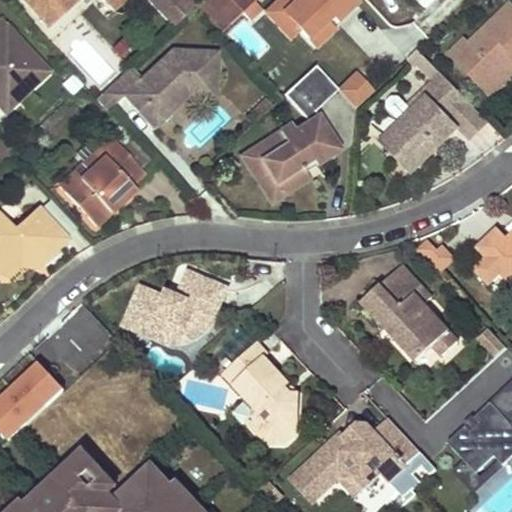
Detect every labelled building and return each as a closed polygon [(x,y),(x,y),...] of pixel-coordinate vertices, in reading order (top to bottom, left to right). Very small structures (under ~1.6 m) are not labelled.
[(24,0),(50,28),(79,0),(103,0),(114,12),(124,4),(120,0),(24,0)] [(189,0),(147,0),(174,28),(196,8),(189,0)] [(206,0),(230,26),(242,15),(253,4),(257,0),(206,0)] [(315,48),(333,31),(326,23),(331,18),(337,23),(356,4),(351,0),(279,0),(274,5),(300,32),(315,48)] [(253,4),(242,15),(248,22),(260,11),(253,4)] [(290,42),(300,32),(274,5),(264,15),(290,42)] [(511,7),(509,5),(468,46),(463,41),(449,56),(483,89),(492,79),(499,79),(511,66),(511,7)] [(0,91),(4,96),(7,94),(17,104),(51,73),(2,20),(0,22),(0,91)] [(423,57),(417,51),(407,61),(413,67),(416,64),(423,57)] [(140,81),(129,70),(96,101),(106,111),(124,95),(153,127),(188,94),(213,95),(215,54),(172,52),(140,81)] [(423,57),(416,64),(434,82),(440,75),(423,57)] [(492,79),(483,89),(491,97),(511,75),(511,66),(499,79),(492,79)] [(316,68),(284,97),(306,120),(309,123),(295,133),(291,126),(279,133),(282,138),(263,149),(260,145),(241,157),(257,183),(270,175),(284,196),(310,180),(304,171),(338,150),(314,113),(338,92),(316,68)] [(338,93),(355,111),(374,93),(358,75),(338,93)] [(412,174),(458,130),(450,122),(469,103),(440,75),(434,82),(421,94),(425,99),(400,124),(381,143),(412,174)] [(0,107),(6,114),(17,104),(7,94),(4,96),(0,91),(0,107)] [(396,119),(400,124),(425,99),(421,94),(396,119)] [(279,133),(260,145),(263,149),(282,138),(279,133)] [(0,138),(0,158),(3,161),(9,155),(14,150),(1,137),(0,138)] [(96,227),(135,192),(131,187),(144,175),(111,139),(97,152),(104,159),(66,195),(96,227)] [(104,159),(97,152),(59,187),(66,195),(104,159)] [(270,175),(257,183),(271,205),(284,196),(270,175)] [(0,217),(0,269),(8,277),(26,260),(33,254),(42,264),(67,241),(39,210),(14,233),(0,217)] [(511,234),(507,240),(497,229),(477,249),(486,259),(474,270),(488,286),(501,275),(511,286),(511,285),(511,234)] [(434,275),(455,264),(442,239),(421,251),(434,275)] [(33,254),(26,260),(35,270),(42,264),(33,254)] [(415,364),(432,348),(450,332),(425,305),(433,298),(403,266),(361,305),(415,364)] [(228,290),(189,274),(178,298),(167,294),(165,299),(141,289),(125,327),(166,344),(184,346),(198,336),(212,327),(228,290)] [(459,342),(450,332),(432,348),(442,358),(459,342)] [(285,389),(289,385),(265,359),(268,356),(257,344),(223,375),(259,413),(248,423),(257,434),(296,434),(298,395),(290,394),(285,389)] [(63,391),(38,365),(0,400),(0,432),(9,442),(63,391)] [(289,385),(285,389),(290,394),(298,395),(289,385)] [(341,435),(291,481),(314,505),(340,481),(342,479),(357,479),(366,489),(382,475),(390,483),(421,454),(389,421),(366,442),(366,448),(359,454),(354,448),(341,435)] [(296,434),(257,434),(267,445),(285,444),(296,434)] [(363,440),(354,448),(359,454),(366,448),(366,442),(363,440)] [(190,511),(180,501),(182,499),(153,467),(123,495),(90,459),(62,485),(57,479),(21,511),(190,511)] [(342,479),(340,481),(357,499),(366,489),(357,479),(342,479)]
